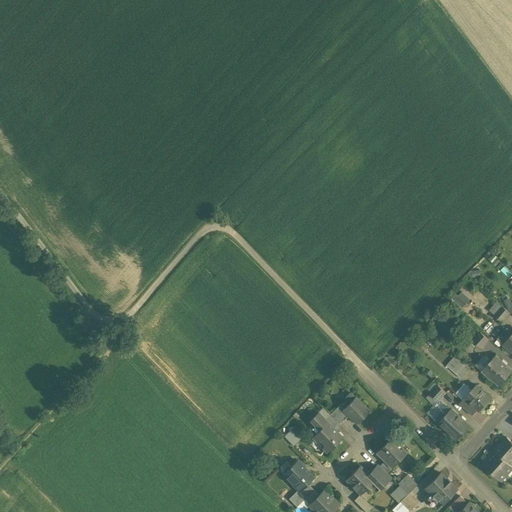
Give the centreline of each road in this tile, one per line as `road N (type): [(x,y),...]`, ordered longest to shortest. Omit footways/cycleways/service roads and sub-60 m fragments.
road 1 (residential): [(219,226),(399,406)]
road 2 (track): [(0,471),(103,353),(109,322)]
road 3 (unclassified): [(109,322),(89,309),(0,191)]
road 4 (unclassified): [(109,322),(130,313),(204,231),(219,226)]
